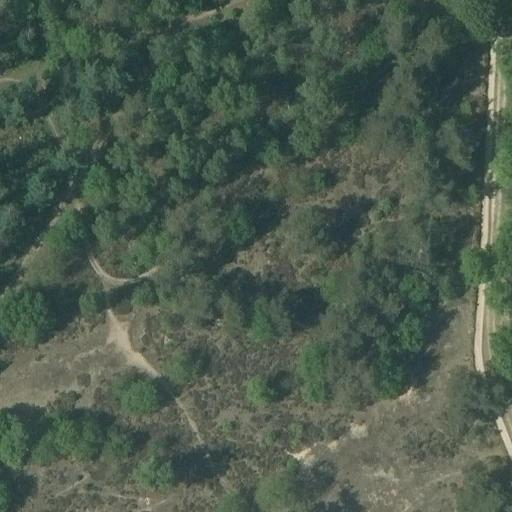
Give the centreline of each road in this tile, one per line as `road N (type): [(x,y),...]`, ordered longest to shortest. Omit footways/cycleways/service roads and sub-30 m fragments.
road 1 (track): [(505,0),(493,341),(511,417)]
road 2 (track): [(0,306),(80,191),(189,5)]
road 3 (track): [(189,5),(27,53)]
